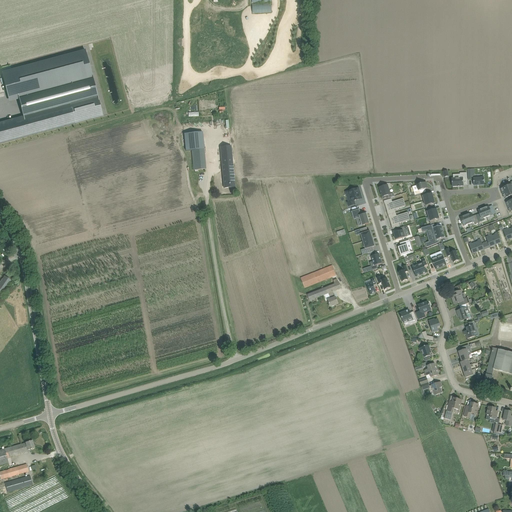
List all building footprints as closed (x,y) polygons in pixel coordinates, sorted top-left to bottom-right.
[(252,4),(252,13),(272,12),(271,3),(252,4)] [(0,143),(75,124),(102,117),(97,97),(98,97),(85,51),(2,74),(7,91),(16,89),(19,100),(23,116),(0,122),(0,143)] [(202,132),(184,134),(186,151),(192,150),(192,151),(193,157),(193,165),(194,170),(195,170),(198,170),(206,169),(205,164),(204,149),(202,132)] [(231,147),(220,148),(224,185),(234,184),(235,187),(235,184),(231,147)] [(460,178),(453,179),(452,179),(452,187),(463,186),(463,180),(467,180),(467,179),(467,173),(460,174),(460,175),(460,178)] [(511,182),(508,184),(508,186),(507,186),(501,189),(502,193),(503,195),(505,199),(511,195),(511,182)] [(417,185),(419,191),(414,192),(415,195),(421,194),(420,191),(428,188),(426,183),(417,185)] [(388,199),(394,197),(393,194),(390,195),(387,185),(380,188),(383,197),(387,196),(388,199)] [(357,189),(349,191),(353,201),(348,203),(349,206),(355,204),(354,201),(360,199),(357,189)] [(424,201),(433,199),(432,194),(429,195),(428,192),(422,194),(424,201)] [(386,207),(386,208),(405,203),(403,199),(392,202),(391,199),(384,201),(385,205),(385,204),(386,207)] [(424,201),(426,209),(433,207),(432,204),(435,203),(433,199),(424,201)] [(406,207),(405,203),(386,208),(387,210),(387,212),(388,215),(396,213),(395,210),(406,207)] [(434,210),(433,207),(426,209),(428,217),(438,214),(437,209),(434,210)] [(483,209),(487,217),(492,215),(489,207),(483,209)] [(363,226),(369,224),(366,214),(361,215),(360,209),(351,212),(354,220),(360,218),(363,226)] [(487,217),(483,209),(478,211),(481,219),(487,217)] [(389,218),(390,222),(409,216),(408,213),(397,216),(396,213),(388,215),(389,218)] [(439,219),(438,214),(428,217),(431,224),(437,222),(436,220),(439,219)] [(471,214),(466,216),(469,224),(475,222),(476,224),(479,223),(478,220),(476,215),(473,217),(471,214)] [(410,220),(409,216),(390,222),(392,226),(391,226),(392,229),(400,227),(399,224),(410,220)] [(466,216),(460,218),(464,226),(469,224),(466,216)] [(435,225),(421,228),(422,233),(426,231),(430,230),(431,235),(443,232),(441,226),(435,228),(435,225)] [(404,227),(398,229),(399,232),(394,233),(396,240),(407,237),(404,227)] [(363,242),(372,239),(370,231),(368,232),(366,228),(359,230),(363,242)] [(503,230),(505,236),(507,241),(511,238),(511,236),(510,230),(507,231),(506,229),(503,230)] [(429,242),(425,243),(427,248),(440,242),(439,240),(445,238),(443,232),(431,235),(433,240),(429,242)] [(496,235),(493,236),(496,245),(502,243),(500,238),(497,233),(495,234),(496,235)] [(490,247),(496,245),(493,236),(489,238),(489,236),(486,237),(488,241),(485,243),(487,249),(490,248),(490,247)] [(372,239),(363,242),(367,254),(368,253),(372,252),(374,252),(373,247),(375,246),(372,239)] [(482,244),(480,240),(478,241),(478,242),(475,243),(478,252),(484,250),(487,249),(485,243),(482,244)] [(401,247),(398,248),(401,256),(410,254),(407,245),(410,244),(409,241),(400,243),(401,247)] [(478,252),(475,243),(472,244),(472,243),(469,244),(471,249),(473,254),(478,252)] [(448,249),(445,250),(448,257),(451,256),(454,263),(459,260),(456,251),(450,253),(448,249)] [(439,259),(443,268),(448,266),(445,259),(448,258),(445,252),(443,253),(444,257),(439,258),(439,259)] [(371,266),(372,270),(378,268),(377,264),(382,263),(379,253),(371,256),(373,261),(369,262),(371,266)] [(443,268),(439,259),(433,261),(432,257),(429,258),(431,264),(434,263),(437,270),(443,268)] [(418,265),(421,275),(427,273),(424,266),(427,265),(425,259),(422,260),(423,263),(418,265)] [(421,275),(418,265),(412,268),(416,277),(421,275)] [(336,276),(332,266),(301,278),(305,289),(336,276)] [(399,273),(402,282),(408,280),(405,273),(408,272),(406,266),(403,267),(404,270),(399,273)] [(0,298),(0,299),(12,281),(15,277),(7,272),(0,282),(0,298)] [(380,277),(377,278),(380,284),(382,283),(385,290),(390,288),(386,276),(381,278),(380,277)] [(367,285),(371,295),(376,292),(373,285),(376,284),(374,279),(371,280),(372,283),(367,285)] [(307,295),(308,296),(310,301),(328,293),(331,299),(328,300),(331,307),(338,304),(336,297),(335,297),(333,292),(342,288),(339,282),(307,295)] [(461,294),(462,294),(461,291),(453,293),(454,296),(453,296),(454,299),(453,299),(454,305),(459,303),(460,306),(465,305),(470,303),(469,300),(468,298),(463,300),(461,294)] [(431,310),(430,307),(431,306),(429,302),(428,303),(428,302),(418,306),(420,311),(416,313),(419,320),(426,317),(424,313),(431,310)] [(467,308),(461,310),(457,311),(458,316),(459,315),(461,321),(468,319),(467,315),(470,314),(467,308)] [(418,322),(414,314),(414,312),(413,312),(410,313),(409,310),(408,311),(408,310),(408,311),(406,311),(400,314),(400,315),(399,315),(401,319),(402,319),(404,323),(408,322),(409,325),(418,322)] [(434,320),(429,321),(433,333),(438,331),(437,327),(438,327),(439,327),(440,327),(439,326),(440,326),(438,320),(435,321),(434,320)] [(472,322),(470,323),(465,324),(467,331),(463,332),(465,335),(466,335),(468,339),(472,338),(475,337),(474,332),(475,332),(472,322)] [(426,362),(428,361),(430,360),(429,356),(432,355),(430,350),(431,349),(430,346),(429,347),(429,345),(424,347),(420,348),(421,352),(422,351),(424,358),(426,362)] [(511,352),(493,348),(487,373),(492,374),(493,370),(511,374),(511,371),(511,352)] [(435,364),(430,365),(427,366),(428,369),(424,370),(426,374),(437,370),(435,364)] [(462,368),(464,373),(472,370),(471,368),(473,367),(473,364),(470,365),(462,368)] [(437,370),(426,374),(427,376),(430,375),(431,378),(434,377),(439,375),(437,370)] [(492,376),(492,374),(487,373),(484,385),(490,387),(493,376),(492,376)] [(435,396),(438,395),(442,393),(441,387),(442,387),(441,382),(436,384),(431,386),(435,396)] [(448,407),(447,410),(445,419),(451,420),(452,417),(453,412),(454,408),(459,410),(461,405),(462,400),(454,398),(453,403),(449,403),(448,407)] [(476,414),(479,404),(472,402),(470,408),(467,407),(464,416),(470,418),(471,413),(476,414)] [(491,421),(491,418),(497,419),(497,417),(498,413),(495,412),(496,409),(489,407),(488,412),(487,415),(486,420),(491,421)] [(511,426),(511,417),(511,418),(511,412),(505,411),(504,416),(503,420),(508,421),(507,425),(511,426)] [(503,426),(501,426),(499,425),(497,433),(496,435),(504,435),(505,432),(502,431),(503,426)] [(26,443),(0,450),(0,465),(8,463),(7,459),(11,458),(10,457),(15,455),(23,453),(28,452),(28,450),(35,448),(33,441),(25,443),(26,443)] [(26,465),(0,472),(0,477),(1,480),(28,472),(26,465)] [(30,476),(5,483),(7,492),(32,485),(30,476)]
